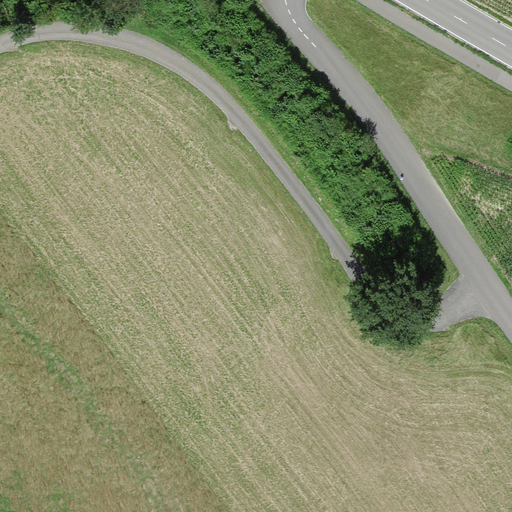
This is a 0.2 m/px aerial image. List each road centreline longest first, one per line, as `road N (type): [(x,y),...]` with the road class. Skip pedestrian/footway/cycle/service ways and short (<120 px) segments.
road 1 (track): [(488,286),(429,311),(395,306),(369,290),(338,263),(199,73),(115,35),(52,27),(0,43)]
road 2 (unclassified): [(286,0),(391,136),(511,321)]
